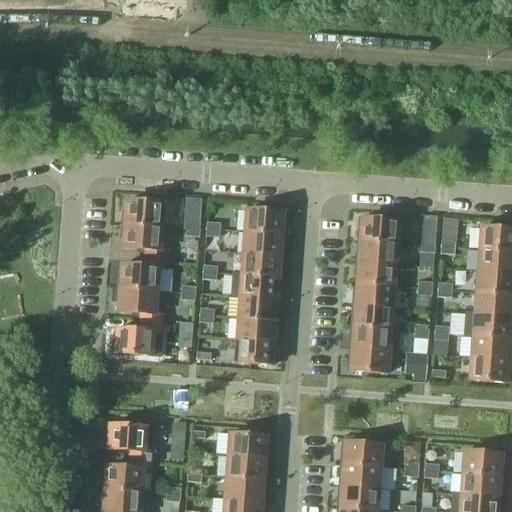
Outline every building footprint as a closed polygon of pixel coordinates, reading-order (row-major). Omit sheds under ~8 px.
[(185,201),(183,224),(186,224),(200,225),(201,202),(185,201)] [(161,229),(163,206),(125,203),(125,213),(122,212),(121,226),(161,229)] [(282,223),(283,214),(245,212),(243,234),(283,237),(284,223),(282,223)] [(396,245),(398,223),(360,220),(360,228),(357,228),(356,242),(396,245)] [(199,232),(200,225),(186,224),(185,231),(199,232)] [(159,252),(161,229),(121,226),(120,240),(122,241),(122,250),(143,252),(142,263),(166,265),(167,253),(159,252)] [(511,254),(511,231),(480,229),(478,252),(511,254)] [(199,239),(199,232),(185,231),(185,238),(199,239)] [(422,233),(421,240),(435,241),(435,234),(422,233)] [(282,251),(283,237),(243,234),(242,255),(279,258),(280,251),(282,251)] [(434,248),(435,241),(421,240),(420,247),(434,248)] [(395,267),(396,245),(356,242),(355,256),(358,256),(357,264),(395,267)] [(454,250),(455,243),(441,242),(440,249),(454,250)] [(434,255),(434,248),(420,247),(420,254),(434,255)] [(453,257),(454,250),(440,249),(440,256),(453,257)] [(511,254),(478,252),(477,273),(511,275),(511,254)] [(279,266),(279,258),(242,255),(240,276),(280,279),(281,266),(279,266)] [(393,289),(395,267),(357,264),(357,272),(354,272),(353,285),(393,289)] [(156,293),(158,270),(158,269),(120,267),(120,276),(117,276),(116,290),(156,293)] [(511,297),(511,275),(477,273),(475,295),(511,297)] [(216,282),(216,275),(202,274),(202,281),(216,282)] [(279,294),(280,279),(240,276),(232,276),(231,299),(239,299),(276,302),(277,294),(279,294)] [(391,310),(393,289),(353,285),(352,299),(355,300),(354,307),(391,310)] [(451,293),(452,286),(438,285),(437,292),(451,293)] [(194,296),(195,289),(181,288),(181,295),(194,296)] [(155,317),(156,293),(116,290),(115,304),(118,304),(117,314),(155,317)] [(450,300),(451,293),(437,292),(437,299),(450,300)] [(194,303),(194,296),(181,295),(180,302),(194,303)] [(511,311),(511,297),(475,295),(473,317),(511,319),(511,311)] [(277,323),(278,309),(276,309),(276,302),(239,299),(237,320),(277,323)] [(390,331),(391,310),(354,307),(353,315),(351,315),(350,328),(390,331)] [(511,341),(511,335),(511,326),(510,327),(511,319),(473,317),(465,316),(464,337),(472,338),(511,341)] [(276,337),(277,323),(237,320),(235,342),(273,345),(274,337),(276,337)] [(159,358),(162,328),(162,323),(138,321),(137,332),(116,331),(115,340),(113,340),(112,354),(114,354),(114,355),(159,358)] [(396,355),(398,332),(398,331),(390,331),(350,328),(349,343),(351,343),(352,343),(351,351),(388,354),(396,355)] [(448,336),(448,329),(434,328),(434,335),(448,336)] [(447,343),(448,336),(434,335),(433,342),(447,343)] [(510,355),(511,341),(472,338),(470,359),(508,362),(508,354),(510,355)] [(274,366),(275,352),(272,352),(273,345),(235,342),(234,364),(271,367),(271,366),(274,366)] [(386,375),(388,354),(351,351),(350,358),(348,358),(347,372),(349,372),(349,373),(386,375)] [(209,362),(210,355),(196,354),(195,361),(209,362)] [(405,357),(404,376),(412,376),(412,382),(424,383),(425,378),(425,371),(426,359),(405,357)] [(508,384),(509,370),(507,370),(508,362),(470,359),(468,382),(506,385),(506,384),(508,384)] [(444,380),(445,373),(431,372),(430,379),(444,380)] [(151,466),(154,430),(108,427),(106,427),(105,441),(107,441),(107,451),(128,453),(127,464),(151,466)] [(267,453),(268,439),(266,439),(266,438),(265,438),(228,436),(227,458),(264,461),(265,453),(267,453)] [(380,470),(381,447),(344,444),(343,453),(341,453),(340,466),(380,470)] [(501,479),(502,465),(500,465),(501,456),(463,453),(461,476),(501,479)] [(264,469),(264,461),(227,458),(225,479),(265,482),(266,469),(264,469)] [(378,491),(380,470),(340,466),(339,480),(341,480),(340,488),(378,491)] [(437,474),(438,467),(424,466),(423,473),(437,474)] [(141,494),(143,472),(143,471),(105,468),(105,478),(102,478),(101,491),(141,494)] [(437,481),(437,474),(423,473),(423,480),(437,481)] [(500,492),(501,479),(461,476),(460,496),(497,499),(498,492),(500,492)] [(264,496),(265,482),(225,479),(224,501),(261,504),(262,496),(264,496)] [(366,511),(376,511),(378,491),(340,488),(340,496),(337,496),(336,510),(366,511)] [(179,497),(180,490),(166,489),(165,496),(179,497)] [(139,511),(141,494),(101,491),(100,505),(103,505),(101,511),(139,511)] [(179,504),(179,497),(165,496),(165,503),(179,504)] [(498,511),(499,508),(497,508),(497,499),(460,496),(452,496),(450,511),(498,511)] [(261,511),(261,504),(224,501),(222,511),(262,511),(263,511),(261,511)]
